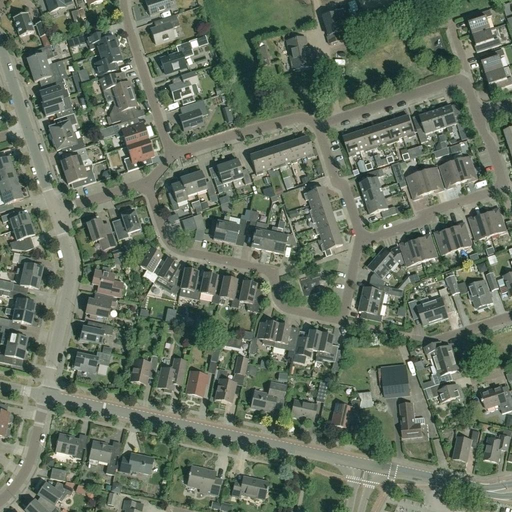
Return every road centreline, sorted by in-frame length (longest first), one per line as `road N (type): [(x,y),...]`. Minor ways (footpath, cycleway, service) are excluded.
road 1 (residential): [(361,240),(339,317),(292,310),(276,298),(266,269),(168,243),(147,182)]
road 2 (residential): [(357,463),(45,395)]
road 3 (residential): [(478,114),(499,162),(499,188),(361,240)]
road 4 (residential): [(45,395),(69,280),(55,212)]
road 5 (residential): [(172,157),(122,0)]
road 6 (residential): [(172,157),(295,117),(317,123)]
road 7 (residential): [(317,123),(462,81)]
road 8 (residential): [(361,240),(317,123)]
